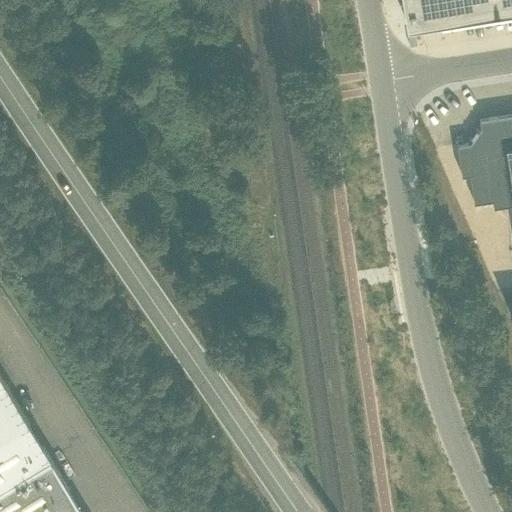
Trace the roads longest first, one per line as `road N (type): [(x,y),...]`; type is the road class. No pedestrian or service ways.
road 1 (secondary): [(296,511),(0,77)]
road 2 (unclassified): [(381,79),(410,279),(433,374),(486,511)]
road 3 (unclassified): [(381,79),(511,59)]
